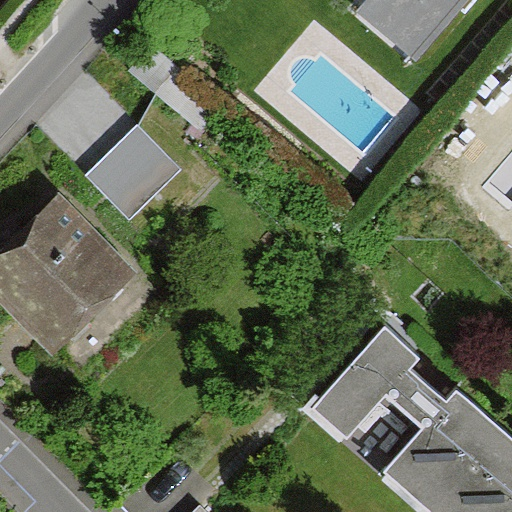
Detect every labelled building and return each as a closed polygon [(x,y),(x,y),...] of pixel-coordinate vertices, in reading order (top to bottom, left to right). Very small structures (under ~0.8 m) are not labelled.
[(359,0),(355,6),(417,56),(465,0),(359,0)] [(197,89),(174,71),(155,94),(180,112),(197,89)] [(136,212),(190,162),(145,114),(91,165),(136,212)] [(61,203),(0,261),(0,284),(57,341),(128,272),(61,203)] [(434,511),(435,511),(508,430),(459,386),(449,397),(412,365),(421,354),(388,323),(315,405),(349,436),(388,393),(424,425),(387,468),(434,511)] [(511,511),(511,433),(508,430),(435,511),(511,511)]
